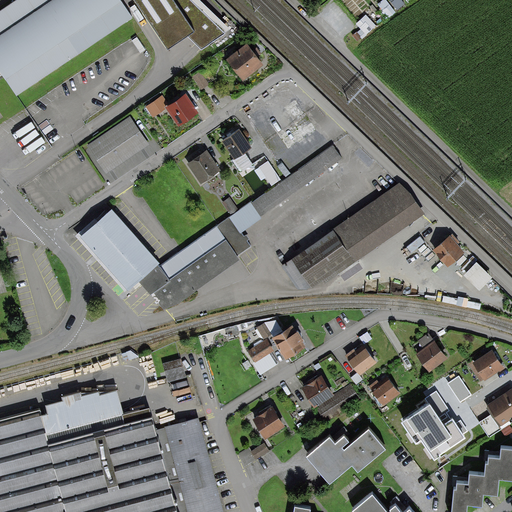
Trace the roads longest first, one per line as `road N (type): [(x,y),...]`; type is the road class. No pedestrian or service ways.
road 1 (residential): [(216,419),(381,312),(511,338)]
road 2 (residential): [(289,66),(511,284)]
road 3 (track): [(291,0),(511,213)]
road 4 (residential): [(289,66),(48,235)]
road 5 (residential): [(48,235),(74,264),(77,311),(45,348),(0,361)]
